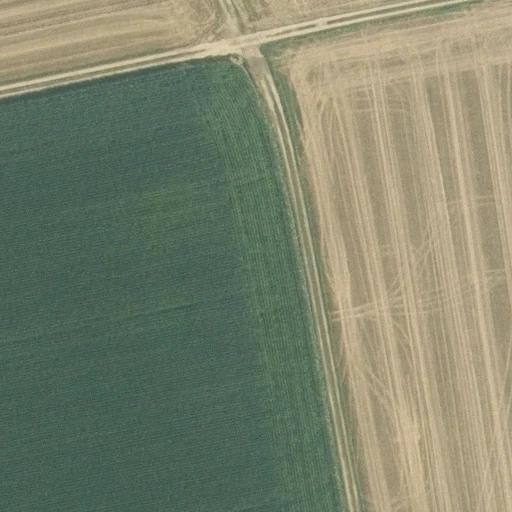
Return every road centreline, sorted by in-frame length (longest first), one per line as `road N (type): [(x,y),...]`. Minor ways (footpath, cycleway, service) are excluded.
road 1 (track): [(352,511),(262,77),(211,0)]
road 2 (track): [(0,93),(486,0)]
